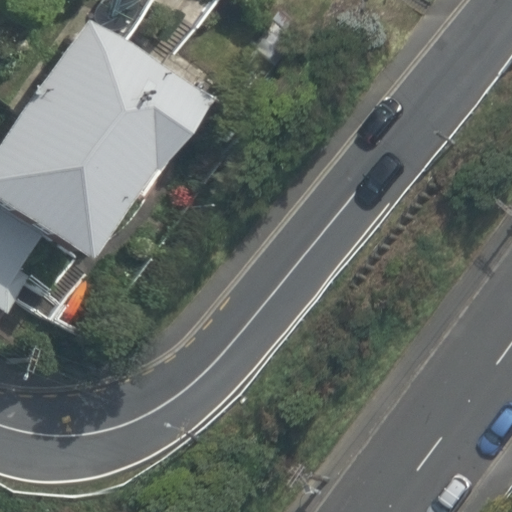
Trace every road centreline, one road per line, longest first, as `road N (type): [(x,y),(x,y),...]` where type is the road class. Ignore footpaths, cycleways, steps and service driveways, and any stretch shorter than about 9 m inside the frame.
road 1 (residential): [(0,420),(37,429),(94,425),(152,401),(218,347),(508,0)]
road 2 (tertiary): [(511,336),(381,511)]
